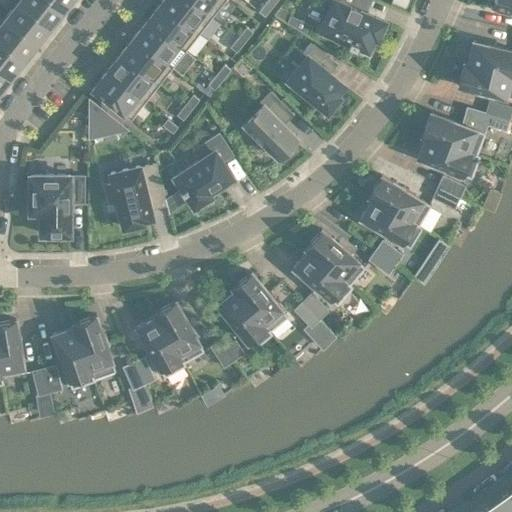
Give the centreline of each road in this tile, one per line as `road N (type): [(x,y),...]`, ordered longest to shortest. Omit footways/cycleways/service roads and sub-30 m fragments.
road 1 (residential): [(0,277),(169,262),(236,238),(292,205),(379,121),(445,0)]
road 2 (residential): [(0,194),(9,126),(110,0)]
road 3 (secondary): [(511,397),(394,481),(334,511)]
